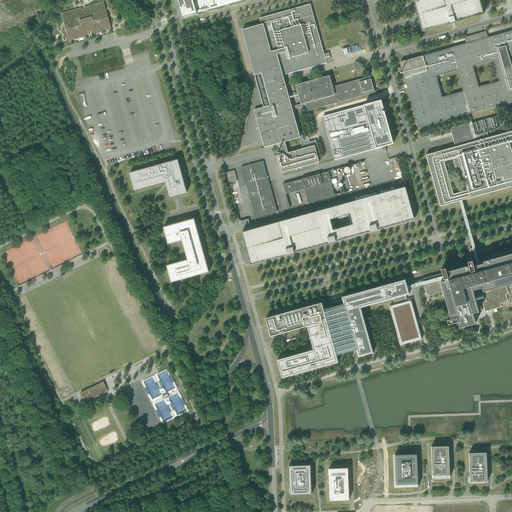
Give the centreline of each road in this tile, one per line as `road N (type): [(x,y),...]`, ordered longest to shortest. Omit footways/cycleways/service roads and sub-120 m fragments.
road 1 (tertiary): [(241,301),(157,0)]
road 2 (tertiary): [(234,366),(222,429),(62,511)]
road 3 (unclassified): [(383,52),(437,246)]
road 4 (unclassified): [(253,298),(437,246)]
road 5 (tertiary): [(76,511),(237,432)]
road 6 (unclassified): [(383,52),(511,15)]
road 7 (unclassified): [(492,498),(380,502),(366,511)]
